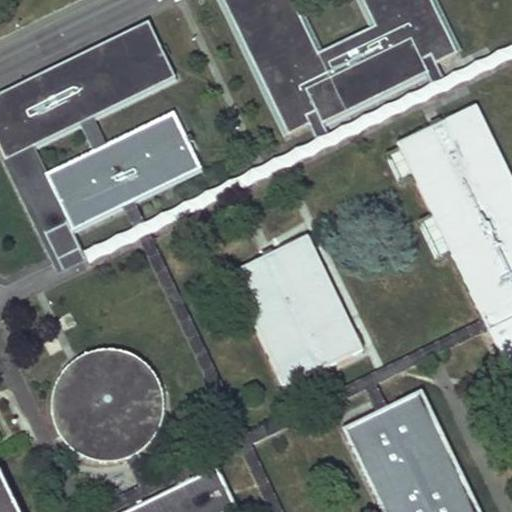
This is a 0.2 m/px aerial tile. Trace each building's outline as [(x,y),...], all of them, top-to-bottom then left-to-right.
[(292,0),(224,0),(288,135),(310,124),(306,116),(315,112),(320,120),(322,124),(428,73),(426,70),(422,61),(430,56),(435,65),(457,55),(430,0),(362,0),(376,27),(318,55),(292,0)] [(0,97),(0,142),(30,204),(33,202),(36,209),(47,204),(55,220),(64,215),(50,175),(40,147),(175,76),(150,21),(0,97)] [(430,56),(422,61),(426,70),(435,65),(430,56)] [(511,182),(476,107),(398,144),(509,375),(511,373),(511,182)] [(175,111),(50,175),(64,215),(74,234),(201,167),(175,111)] [(315,112),(306,116),(310,124),(320,120),(315,112)] [(74,234),(64,215),(55,220),(47,204),(36,209),(33,202),(30,204),(57,261),(81,249),(74,234)] [(274,255),(231,275),(284,387),(360,351),(308,240),(274,255)] [(111,355),(104,355),(97,356),(90,358),(83,360),(77,364),(71,368),(66,373),(61,378),(57,384),(54,391),(52,397),(51,404),(50,411),(51,419),(52,425),(54,432),(57,439),(61,445),(65,450),(70,455),(76,459),(82,463),(89,466),(96,468),(103,469),(110,468),(117,468),(124,466),(131,463),(137,460),(143,456),(148,451),(152,446),(156,440),(159,433),(162,426),(163,420),(164,412),(163,405),(162,398),(160,392),(157,385),(153,379),(149,374),(143,369),(138,364),(131,361),(125,358),(118,356),(111,355)] [(478,511),(420,393),(343,429),(382,511),(478,511)] [(217,468),(126,511),(236,511),(238,511),(217,468)] [(16,511),(0,479),(0,511),(16,511)]
